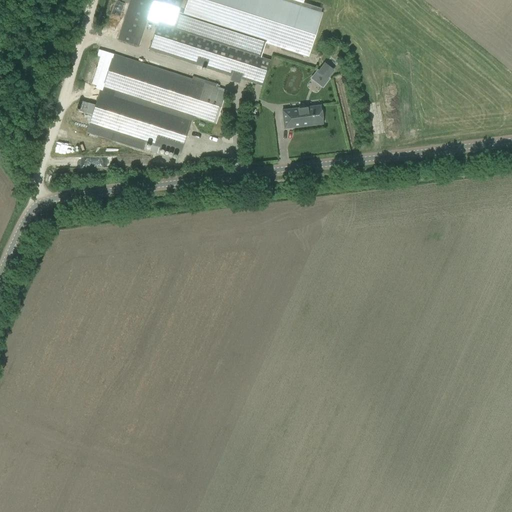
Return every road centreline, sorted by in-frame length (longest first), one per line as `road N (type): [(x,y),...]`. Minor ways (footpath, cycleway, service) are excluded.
road 1 (unclassified): [(0,273),(30,213),(61,197),(511,146)]
road 2 (track): [(95,0),(35,185),(42,203)]
